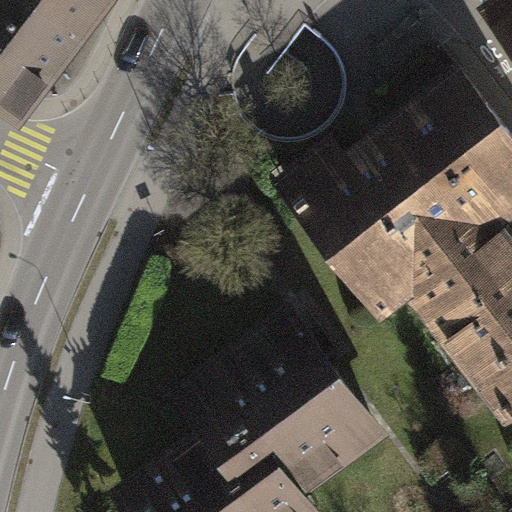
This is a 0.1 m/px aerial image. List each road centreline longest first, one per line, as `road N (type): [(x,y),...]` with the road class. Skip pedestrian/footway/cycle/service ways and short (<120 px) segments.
road 1 (primary): [(96,177),(24,347),(0,427)]
road 2 (primary): [(174,0),(96,177)]
